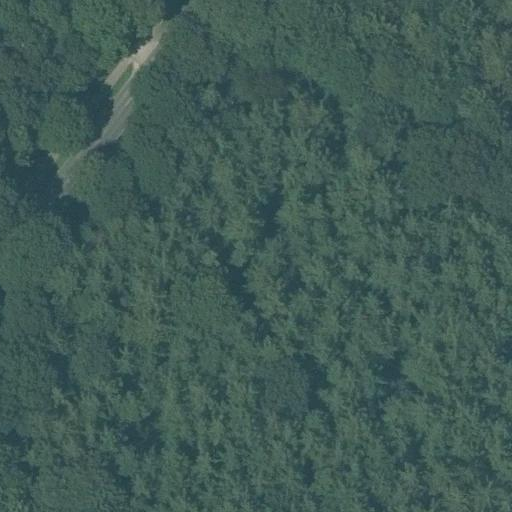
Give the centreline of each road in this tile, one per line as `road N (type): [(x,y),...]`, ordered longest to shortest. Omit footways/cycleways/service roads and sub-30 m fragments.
road 1 (track): [(511,192),(34,0)]
road 2 (secondary): [(0,263),(203,0)]
